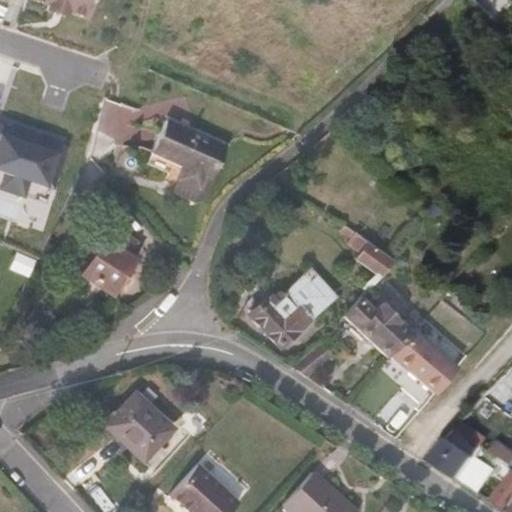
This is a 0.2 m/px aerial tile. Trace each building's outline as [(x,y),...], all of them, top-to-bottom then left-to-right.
[(28,0),(88,17),(93,0),(28,0)] [(197,190),(211,183),(230,136),(171,112),(159,144),(186,156),(175,181),(197,190)] [(0,169),(1,170),(0,171),(0,187),(24,195),(29,178),(45,183),(60,137),(0,117),(0,169)] [(378,265),(392,251),(339,210),(326,203),(320,215),(338,225),(336,229),(346,237),(342,242),(369,261),(355,277),(361,283),(378,265)] [(91,258),(112,278),(136,254),(131,249),(142,238),(120,216),(94,245),(88,241),(81,249),(91,258)] [(442,289),(452,276),(401,239),(392,251),(442,289)] [(424,310),(442,289),(392,251),(378,265),(421,297),(417,302),(424,310)] [(76,272),(99,292),(112,278),(91,258),(76,272)] [(312,304),(309,300),(326,285),(305,263),(283,283),(279,281),(271,285),(275,289),(271,294),(264,289),(249,301),(280,334),(312,304)] [(405,331),(412,323),(381,289),(372,297),(359,285),(341,303),(391,346),(405,331)] [(435,381),(451,364),(405,331),(391,346),(389,349),(435,381)] [(507,383),(511,387),(511,361),(484,390),(493,396),(507,383)] [(134,442),(148,429),(165,411),(127,376),(96,406),(134,442)] [(483,436),(487,429),(463,412),(458,417),(483,436)] [(460,470),(476,450),(485,437),(483,436),(458,417),(428,448),(460,470)] [(134,442),(143,450),(156,437),(148,429),(134,442)] [(510,456),(511,453),(511,442),(497,431),(489,441),(492,443),(501,449),(510,456)] [(498,455),(501,449),(492,443),(489,448),(498,455)] [(460,470),(477,481),(493,461),(476,450),(460,470)] [(190,511),(206,511),(228,489),(188,451),(159,482),(190,511)] [(506,502),(511,493),(511,453),(510,456),(511,457),(511,466),(493,493),(506,502)] [(302,511),(340,511),(351,501),(307,459),(278,489),(302,511)]
